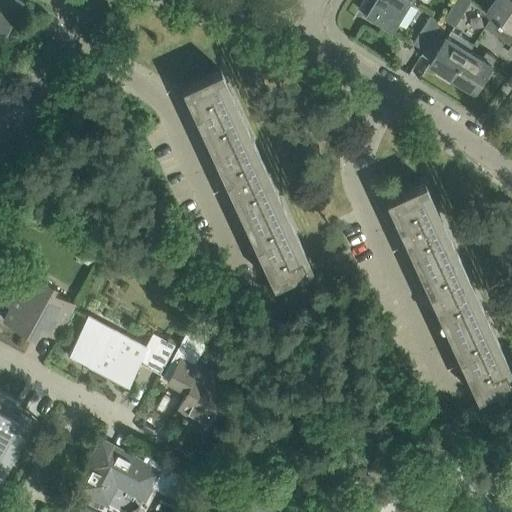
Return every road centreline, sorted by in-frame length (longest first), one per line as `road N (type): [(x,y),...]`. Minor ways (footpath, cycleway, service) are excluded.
road 1 (residential): [(453,399),(355,185),(360,137),(386,91)]
road 2 (residential): [(245,287),(160,98),(61,46)]
road 3 (residential): [(511,168),(386,91)]
road 4 (residential): [(0,159),(61,46)]
road 5 (residential): [(23,511),(83,400)]
